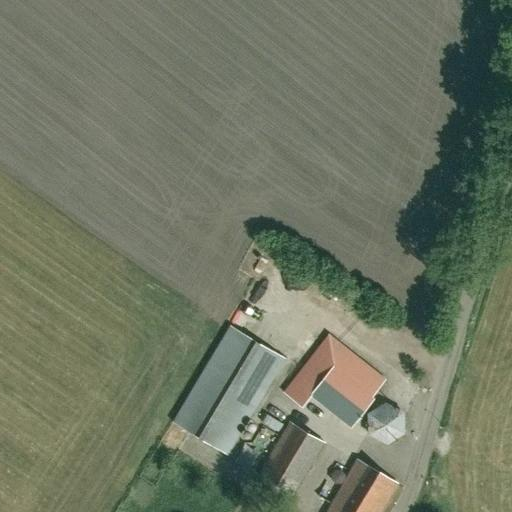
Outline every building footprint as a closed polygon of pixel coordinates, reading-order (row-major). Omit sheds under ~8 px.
[(264,256),(256,270),(267,276),(275,262),(264,256)] [(245,302),(239,312),(254,322),(261,312),(245,302)] [(174,419),(228,451),(229,452),(286,357),(231,324),(174,419)] [(342,420),(351,426),(387,378),(329,334),(284,392),(302,407),(311,396),(342,420)] [(367,433),(385,443),(402,433),(402,412),(385,402),(367,412),(367,433)] [(325,440),(304,427),(293,421),(262,472),(294,492),(325,440)] [(381,511),(398,483),(358,460),(328,511),(381,511)]
